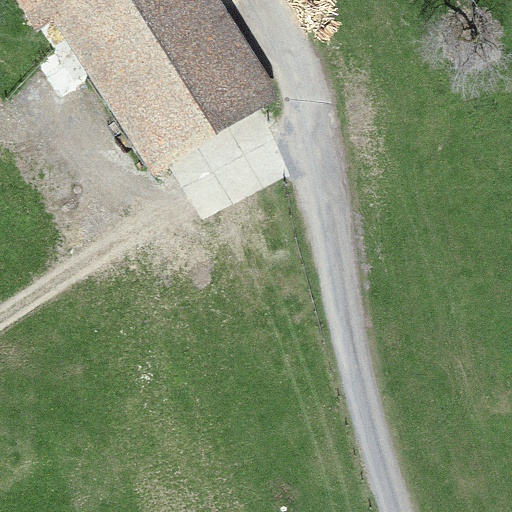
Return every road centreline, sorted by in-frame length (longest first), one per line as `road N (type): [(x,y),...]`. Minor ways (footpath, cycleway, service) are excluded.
road 1 (track): [(269,0),(314,137),(353,359),(398,511)]
road 2 (track): [(0,322),(314,137)]
